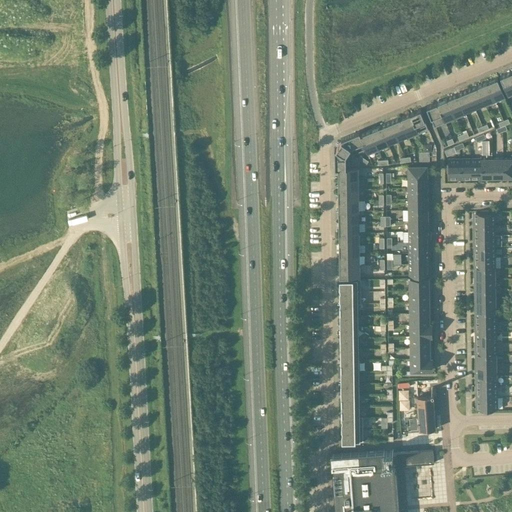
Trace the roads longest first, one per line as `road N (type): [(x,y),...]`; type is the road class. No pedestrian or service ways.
road 1 (secondary): [(149,511),(116,0)]
road 2 (secondary): [(107,0),(140,511)]
road 3 (primary): [(242,0),(264,511)]
road 4 (primary): [(290,511),(276,0)]
road 5 (residential): [(511,420),(452,422),(446,197),(511,196)]
road 6 (residential): [(325,135),(324,448)]
road 7 (residential): [(511,57),(325,135)]
road 8 (unknown): [(133,212),(90,220),(75,233),(0,347)]
road 9 (unclassified): [(325,135),(311,92),(309,0)]
